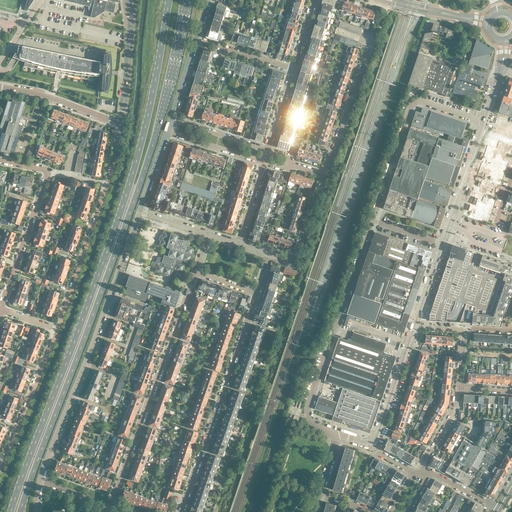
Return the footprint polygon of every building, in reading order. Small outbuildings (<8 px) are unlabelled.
[(26,0),(24,10),(26,11),(33,0),(26,0)] [(60,0),(89,7),(91,10),(92,10),(90,17),(94,18),(104,12),(104,11),(113,13),(115,4),(114,4),(114,2),(115,2),(115,0),(60,0)] [(295,1),(294,7),(302,10),(303,9),(304,7),(303,7),(304,4),(295,1)] [(347,3),(344,2),(342,10),(345,11),(350,13),(353,5),(347,3)] [(321,8),(321,9),(333,12),(334,7),(328,6),(323,4),(322,6),(321,8)] [(353,5),(350,13),(356,15),(359,7),(353,5)] [(293,9),(292,13),(301,15),(302,13),(302,12),(302,10),(294,7),(291,6),(291,8),(293,9)] [(359,7),(356,15),(362,16),(364,8),(359,7)] [(216,13),(215,14),(224,16),(226,11),(217,8),(216,11),(215,11),(215,12),(216,13)] [(364,8),(362,16),(368,18),(370,10),(364,8)] [(320,14),(319,14),(331,18),(333,12),(321,9),(320,12),(319,14),(320,14)] [(370,10),(368,18),(372,20),(372,19),(374,19),(376,12),(370,10)] [(292,13),(290,18),(299,21),(300,21),(300,19),(300,18),(301,15),(292,13)] [(214,17),(213,20),(222,22),(224,16),(215,14),(214,15),(214,16),(214,17)] [(318,20),(329,23),(331,18),(319,14),(319,17),(318,17),(317,19),(318,20)] [(288,18),(286,23),(297,27),(297,26),(298,26),(298,25),(298,24),(299,21),(290,18),(288,18)] [(222,22),(213,20),(212,22),(213,23),(212,25),(225,30),(226,30),(226,27),(221,26),(222,22)] [(316,26),(327,29),(329,23),(318,20),(317,23),(316,23),(316,25),(316,26)] [(234,32),(233,38),(232,41),(234,42),(234,43),(236,43),(237,43),(238,43),(240,34),(237,33),(237,31),(239,23),(237,22),(237,24),(235,30),(234,32)] [(286,23),(284,29),(286,30),(295,32),(296,30),(297,30),(297,28),(297,27),(286,23)] [(425,34),(422,41),(432,39),(431,37),(433,32),(438,33),(439,31),(447,33),(445,38),(452,40),(453,36),(454,36),(456,31),(455,31),(455,30),(453,29),(454,29),(450,28),(449,28),(449,29),(434,23),(430,33),(425,34)] [(210,30),(210,31),(219,34),(221,34),(222,31),(225,31),(225,30),(212,25),(211,28),(210,28),(210,30)] [(314,31),(314,32),(325,35),(327,29),(316,26),(315,29),(314,29),(314,31)] [(240,34),(238,43),(238,44),(240,44),(241,44),(243,45),(247,31),(248,30),(245,29),(244,35),(240,34)] [(286,30),(285,35),(294,38),(294,36),(295,35),(295,34),(295,33),(295,32),(286,30)] [(209,34),(208,37),(217,40),(222,41),(222,39),(218,38),(219,34),(210,31),(209,31),(209,33),(209,34)] [(247,31),(243,45),(246,46),(248,47),(248,46),(249,47),(252,38),(248,36),(249,32),(247,31)] [(313,35),(312,37),(324,41),(325,35),(314,32),(313,33),(313,34),(313,35)] [(252,38),(249,47),(250,47),(250,48),(251,48),(252,48),(255,48),(259,35),(256,34),(255,37),(256,37),(256,39),(252,38)] [(259,34),(259,35),(255,48),(257,49),(258,50),(259,51),(260,50),(263,41),(260,40),(261,35),(259,34)] [(285,35),(283,41),(292,44),(293,41),(294,40),(293,39),(294,38),(285,35)] [(263,41),(260,50),(261,50),(261,51),(263,52),(264,51),(266,52),(268,45),(269,43),(271,37),(269,37),(267,42),(263,41)] [(311,41),(311,43),(319,46),(322,46),(324,41),(312,37),(312,38),(311,41)] [(453,93),(466,97),(468,98),(476,101),(479,94),(479,91),(475,90),(476,85),(481,87),(483,88),(484,87),(481,86),(484,79),(471,75),(471,74),(469,74),(472,66),(473,66),(474,65),(487,69),(491,57),(494,50),(479,41),(480,38),(472,37),(469,47),(466,55),(465,55),(464,57),(465,57),(464,61),(465,62),(462,72),(460,71),(455,85),(453,93)] [(277,46),(281,47),(290,50),(291,47),(292,45),(291,45),(292,44),(283,41),(282,45),(277,44),(277,46)] [(309,46),(309,49),(320,52),(322,46),(319,46),(311,43),(310,44),(309,44),(309,46)] [(14,51),(15,54),(12,58),(24,62),(23,66),(56,73),(55,75),(61,76),(62,74),(94,81),(94,77),(98,77),(98,75),(98,74),(102,75),(103,64),(99,63),(99,62),(65,55),(63,54),(63,55),(60,54),(47,52),(44,51),(37,50),(28,48),(27,48),(27,47),(24,46),(24,47),(18,46),(17,51),(14,51)] [(290,50),(281,47),(279,53),(288,55),(289,53),(290,53),(290,51),(290,50)] [(351,48),(349,53),(357,56),(359,50),(351,47),(351,48)] [(203,54),(212,57),(213,54),(215,54),(216,54),(217,52),(205,48),(204,51),(203,51),(203,53),(203,54)] [(308,52),(307,54),(318,58),(320,52),(309,49),(308,50),(307,52),(308,52)] [(110,52),(104,53),(103,64),(102,75),(101,92),(107,93),(106,94),(107,94),(108,90),(110,83),(111,75),(111,71),(111,62),(110,56),(110,51),(109,52),(110,52)] [(272,55),(272,57),(277,58),(286,61),(287,59),(288,58),(288,57),(288,56),(288,55),(279,53),(278,56),(276,55),(272,55)] [(349,53),(347,58),(355,61),(357,56),(349,53)] [(419,53),(409,84),(422,89),(423,87),(442,94),(441,95),(446,97),(456,66),(452,64),(451,66),(432,59),(433,58),(419,53)] [(202,57),(201,60),(210,63),(212,57),(203,54),(203,55),(202,55),(201,57),(202,57)] [(306,58),(305,60),(316,64),(318,58),(307,54),(307,55),(306,55),(305,58),(306,58)] [(342,63),(345,64),(353,67),(355,61),(347,58),(344,57),(342,63)] [(226,58),(223,67),(229,69),(232,60),(231,59),(230,59),(229,59),(226,58)] [(200,65),(199,66),(208,68),(210,63),(201,60),(200,62),(199,63),(199,64),(200,65)] [(232,60),(229,69),(235,71),(238,62),(235,61),(235,60),(233,60),(232,60)] [(304,63),(303,66),(315,69),(316,64),(305,60),(305,61),(304,61),(304,63)] [(238,62),(235,71),(241,73),(243,64),(243,63),(241,62),(240,63),(238,62)] [(243,64),(241,73),(239,77),(241,78),(242,73),(246,74),(249,66),(248,65),(247,64),(246,65),(243,64)] [(345,64),(343,70),(351,73),(353,67),(345,64)] [(249,66),(246,74),(252,76),(254,70),(255,68),(252,67),(252,66),(250,65),(250,66),(249,66)] [(255,71),(260,72),(265,74),(267,68),(264,67),(262,67),(257,65),(255,71)] [(198,69),(198,72),(206,74),(212,76),(213,73),(207,72),(208,68),(199,66),(198,67),(198,68),(198,69)] [(303,69),(302,71),(313,75),(315,69),(303,66),(303,67),(302,67),(302,68),(303,69)] [(271,71),(270,75),(281,79),(281,78),(282,78),(282,76),(282,75),(283,73),(272,69),(271,71)] [(339,72),(338,75),(349,78),(351,73),(343,70),(342,73),(339,72)] [(300,77),(311,81),(313,75),(302,71),(301,74),(300,74),(299,76),(300,77)] [(197,75),(196,77),(210,82),(211,79),(205,77),(206,74),(198,72),(197,72),(196,72),(196,74),(197,75)] [(270,75),(268,81),(279,84),(280,81),(281,79),(270,75)] [(338,75),(336,80),(347,84),(349,78),(338,75)] [(194,82),(194,83),(203,86),(204,82),(209,84),(210,82),(196,77),(195,80),(194,80),(194,82)] [(298,83),(309,86),(311,81),(300,77),(299,80),(298,80),(298,82),(298,83)] [(268,81),(266,87),(277,90),(278,89),(279,88),(278,87),(279,84),(268,81)] [(334,86),(345,90),(347,84),(339,81),(338,84),(335,83),(334,86)] [(193,86),(191,92),(200,94),(201,94),(202,94),(204,86),(203,86),(194,83),(194,84),(193,84),(193,86)] [(296,88),(296,89),(307,92),(309,86),(298,83),(297,85),(296,88)] [(334,86),(332,91),(343,95),(345,90),(334,86)] [(266,87),(264,92),(275,96),(275,95),(276,95),(277,93),(276,93),(277,90),(266,87)] [(295,94),(294,94),(306,98),(307,92),(296,89),(295,91),(295,92),(294,93),(295,94)] [(190,97),(190,98),(199,100),(201,94),(200,94),(191,92),(191,91),(189,97),(190,97)] [(332,91),(331,94),(330,97),(333,98),(341,101),(343,95),(332,91)] [(264,92),(263,98),(273,102),(274,101),(275,99),(274,98),(275,96),(264,92)] [(293,100),(304,104),(306,98),(294,94),(294,97),(293,97),(292,99),(293,100)] [(229,95),(228,98),(227,100),(244,104),(244,102),(245,99),(235,96),(235,97),(229,95)] [(511,98),(504,96),(502,103),(508,105),(510,106),(511,106),(511,105),(511,98)] [(188,103),(197,106),(199,100),(190,98),(189,100),(188,100),(187,102),(188,103)] [(263,98),(261,104),(272,107),(273,107),(273,105),(273,104),(273,102),(263,98)] [(328,103),(327,106),(335,108),(336,106),(339,107),(341,101),(333,98),(331,104),(328,103)] [(14,153),(20,134),(21,130),(22,131),(23,127),(25,127),(27,120),(20,117),(25,102),(18,100),(17,101),(12,99),(11,102),(8,101),(1,124),(0,123),(0,136),(1,136),(0,139),(0,152),(4,153),(3,155),(8,156),(9,154),(10,151),(14,153)] [(291,106),(302,109),(304,104),(293,100),(292,103),(291,103),(291,105),(291,106)] [(186,108),(186,109),(195,112),(196,112),(197,106),(188,103),(187,105),(186,105),(186,108)] [(502,103),(499,113),(500,113),(507,115),(511,117),(511,105),(511,106),(510,106),(508,105),(502,103)] [(261,104),(259,110),(270,113),(271,111),(272,110),(272,109),(272,108),(272,107),(261,104)] [(289,111),(300,115),(302,109),(291,106),(290,109),(289,109),(289,111)] [(335,108),(327,106),(326,108),(329,110),(327,115),(335,118),(337,112),(334,111),(335,108)] [(416,111),(411,125),(424,130),(439,135),(440,132),(450,135),(447,141),(453,143),(462,146),(464,140),(464,138),(462,137),(461,137),(466,123),(432,112),(431,111),(423,108),(421,113),(416,111)] [(195,112),(186,109),(184,115),(189,116),(189,117),(192,118),(193,116),(195,112)] [(50,119),(51,118),(57,120),(60,112),(54,110),(52,113),(50,112),(47,118),(50,119)] [(202,119),(213,123),(216,114),(213,113),(213,112),(208,110),(208,111),(205,110),(202,119)] [(259,110),(257,115),(268,119),(269,116),(269,117),(270,114),(270,113),(259,110)] [(287,117),(298,121),(300,121),(300,119),(299,119),(300,115),(289,111),(289,112),(288,113),(287,114),(288,115),(287,117)] [(60,112),(57,120),(62,123),(66,114),(60,112)] [(461,223),(456,239),(464,241),(462,248),(465,250),(468,243),(480,247),(485,231),(487,226),(487,225),(488,224),(511,152),(511,117),(507,115),(500,113),(499,113),(489,141),(490,141),(469,201),(461,223)] [(66,114),(62,123),(68,125),(71,116),(66,114)] [(216,114),(213,123),(224,126),(227,117),(224,116),(224,115),(219,114),(219,115),(216,114)] [(227,117),(224,126),(235,130),(238,119),(239,117),(231,114),(230,118),(227,117)] [(257,115),(255,121),(266,125),(267,122),(268,122),(269,120),(268,120),(268,119),(257,115)] [(327,115),(325,121),(333,123),(335,118),(327,115)] [(71,116),(68,125),(74,127),(77,119),(71,116)] [(286,121),(285,123),(297,127),(298,121),(287,117),(287,118),(286,119),(286,120),(286,121)] [(77,119),(74,127),(80,129),(83,121),(77,119)] [(238,119),(235,130),(241,132),(242,130),(243,127),(244,127),(245,124),(246,122),(238,119)] [(83,121),(80,129),(86,131),(89,123),(83,121)] [(255,121),(254,127),(265,130),(265,128),(266,128),(267,126),(266,125),(255,121)] [(325,121),(323,127),(331,129),(333,123),(325,121)] [(284,126),(284,129),(295,132),(297,127),(285,123),(285,124),(284,124),(284,126)] [(254,127),(252,132),(263,136),(264,134),(265,131),(264,131),(265,130),(254,127)] [(323,127),(322,132),(329,135),(331,129),(323,127)] [(410,128),(407,138),(435,147),(438,137),(414,129),(410,128)] [(283,132),(282,134),(293,138),(295,132),(284,129),(283,130),(282,132),(283,132)] [(251,137),(250,138),(261,142),(262,140),(263,139),(263,138),(263,137),(263,136),(252,132),(250,137),(251,137)] [(322,132),(320,138),(327,141),(329,135),(322,132)] [(281,138),(280,140),(291,144),(293,138),(282,134),(282,135),(281,135),(281,138)] [(327,141),(320,138),(318,144),(320,144),(325,146),(327,141)] [(404,147),(401,157),(426,165),(428,166),(435,147),(407,138),(404,147)] [(429,166),(425,177),(448,185),(449,185),(454,187),(460,167),(466,147),(467,148),(470,140),(464,138),(464,140),(462,146),(453,143),(447,141),(444,139),(439,138),(432,158),(429,166)] [(279,144),(278,147),(289,151),(291,144),(280,140),(280,141),(279,141),(279,143),(279,144)] [(173,148),(172,149),(182,153),(184,148),(183,147),(183,148),(182,148),(183,146),(180,145),(181,144),(178,143),(177,144),(175,143),(174,146),(173,146),(173,148)] [(30,146),(26,157),(30,159),(34,147),(30,146)] [(40,146),(37,155),(43,157),(46,148),(40,146)] [(46,148),(43,157),(48,160),(52,151),(46,148)] [(299,148),(297,156),(303,158),(305,150),(299,148)] [(306,148),(305,150),(303,158),(309,160),(311,152),(308,151),(309,149),(306,148)] [(171,154),(170,155),(180,158),(182,153),(172,149),(172,151),(171,151),(170,154),(171,154)] [(192,149),(190,157),(195,159),(195,160),(201,162),(202,161),(207,163),(210,155),(206,153),(205,154),(204,154),(204,152),(199,151),(192,149)] [(311,152),(309,160),(314,162),(317,151),(315,150),(314,153),(311,152)] [(52,151),(48,160),(54,162),(57,153),(52,151)] [(317,151),(314,162),(320,164),(322,156),(319,155),(320,152),(317,151)] [(57,153),(54,162),(60,164),(61,162),(64,163),(66,156),(60,154),(57,152),(57,153)] [(169,160),(168,161),(178,164),(180,158),(170,155),(170,157),(169,157),(168,160),(169,160)] [(210,155),(207,163),(212,164),(212,165),(219,167),(219,166),(224,168),(227,160),(223,159),(221,159),(222,158),(215,156),(215,157),(213,156),(210,155)] [(399,162),(397,167),(405,170),(404,173),(404,174),(424,180),(425,180),(425,177),(429,166),(428,166),(426,165),(401,157),(399,162)] [(167,166),(166,167),(176,170),(177,170),(178,170),(180,164),(178,164),(168,161),(168,163),(167,163),(166,165),(167,166)] [(239,164),(238,166),(243,168),(252,171),(253,168),(254,168),(254,166),(254,165),(245,162),(244,164),(244,165),(239,164)] [(238,166),(234,165),(233,167),(240,169),(239,173),(250,176),(251,176),(252,173),(251,173),(252,171),(243,168),(238,166)] [(165,171),(165,172),(174,175),(175,172),(177,172),(177,170),(176,170),(166,167),(166,169),(165,168),(164,171),(165,171)] [(397,167),(394,176),(423,185),(424,180),(404,174),(404,173),(405,170),(397,167)] [(270,170),(269,175),(279,178),(280,176),(278,175),(279,173),(270,170)] [(163,177),(163,178),(172,181),(174,182),(176,176),(174,175),(165,172),(164,174),(163,174),(162,177),(163,177)] [(250,176),(239,173),(238,177),(240,178),(239,180),(248,182),(249,180),(250,180),(250,177),(250,176)] [(291,173),(289,181),(288,185),(294,187),(294,184),(295,184),(297,175),(291,173)] [(11,182),(12,183),(12,184),(16,184),(16,187),(17,188),(18,188),(19,185),(21,176),(14,175),(14,177),(12,177),(11,182)] [(269,175),(267,180),(277,183),(279,178),(269,175)] [(297,175),(295,184),(297,185),(297,184),(300,185),(303,177),(297,175)] [(394,176),(390,190),(399,193),(418,200),(419,197),(423,185),(394,176)] [(26,177),(25,186),(30,187),(30,186),(31,186),(32,181),(33,182),(33,179),(33,178),(26,177)] [(303,177),(300,185),(300,187),(305,189),(306,187),(308,179),(303,177)] [(163,178),(161,184),(170,187),(170,186),(172,181),(163,178)] [(308,179),(306,187),(307,188),(307,187),(308,188),(308,187),(311,188),(314,180),(308,179)] [(239,180),(238,185),(246,188),(246,187),(247,187),(248,185),(247,185),(248,182),(239,180)] [(268,181),(266,185),(276,188),(277,183),(267,180),(268,181)] [(419,197),(418,200),(422,201),(440,207),(445,209),(446,206),(447,206),(453,190),(447,188),(445,187),(440,185),(425,180),(424,180),(423,185),(419,197)] [(54,185),(53,188),(62,192),(63,188),(64,189),(65,187),(65,186),(60,184),(61,183),(56,181),(56,183),(55,183),(54,185)] [(85,188),(84,191),(83,193),(92,196),(94,190),(94,189),(91,188),(90,189),(91,184),(82,183),(81,187),(85,188)] [(210,191),(216,193),(217,191),(218,187),(218,186),(212,184),(210,191)] [(238,185),(236,191),(244,194),(245,191),(246,191),(247,189),(246,188),(238,185)] [(52,192),(51,194),(60,197),(62,192),(53,188),(51,191),(52,192)] [(230,195),(234,196),(243,199),(244,199),(244,197),(244,196),(244,194),(236,191),(232,190),(230,195)] [(388,193),(383,209),(393,212),(411,218),(412,218),(414,211),(418,200),(399,193),(390,190),(389,190),(390,190),(389,194),(388,193)] [(80,194),(83,195),(82,199),(91,202),(92,201),(93,200),(92,199),(93,196),(92,196),(83,193),(80,192),(81,192),(80,194)] [(50,196),(48,200),(58,203),(60,197),(51,194),(51,196),(50,196)] [(296,201),(297,201),(305,204),(307,198),(306,197),(302,196),(300,196),(299,195),(298,198),(297,198),(296,201)] [(234,196),(232,202),(241,205),(242,203),(242,202),(243,201),(242,200),(243,199),(234,196)] [(168,197),(167,199),(164,210),(169,211),(172,202),(174,198),(168,197)] [(18,200),(16,205),(25,208),(27,202),(19,199),(18,200)] [(82,199),(80,204),(89,208),(90,205),(91,205),(91,203),(91,202),(82,199)] [(47,205),(56,208),(58,203),(48,200),(47,203),(48,203),(47,205)] [(183,205),(180,214),(185,216),(188,207),(190,200),(188,200),(186,206),(183,205)] [(262,200),(260,205),(270,208),(271,203),(262,200)] [(414,211),(412,218),(434,226),(440,228),(446,209),(445,209),(440,207),(422,201),(418,200),(414,211)] [(294,206),(296,207),(303,209),(305,204),(297,201),(296,204),(295,203),(294,206)] [(172,202),(169,211),(172,212),(175,213),(178,203),(172,202)] [(230,208),(239,211),(239,210),(240,210),(241,208),(240,208),(241,205),(232,202),(230,208)] [(178,203),(175,213),(180,214),(183,205),(178,203)] [(78,210),(77,210),(87,213),(87,214),(88,211),(89,211),(89,209),(89,208),(80,204),(78,210)] [(16,205),(14,210),(23,213),(25,208),(16,205)] [(56,208),(47,205),(46,205),(45,209),(46,209),(45,213),(49,214),(49,213),(57,215),(58,211),(55,210),(56,208)] [(188,207),(185,216),(191,218),(194,209),(188,207)] [(226,213),(229,214),(237,216),(238,214),(239,214),(239,212),(239,211),(230,208),(228,207),(227,211),(226,213)] [(293,212),(294,212),(301,215),(303,209),(296,207),(294,210),(292,210),(292,212),(293,212)] [(194,209),(191,218),(196,220),(199,210),(194,209)] [(14,210),(12,216),(21,219),(23,213),(14,210)] [(77,210),(76,214),(76,216),(80,218),(80,219),(83,220),(84,219),(85,217),(86,217),(87,213),(77,210)] [(199,210),(196,220),(202,221),(205,212),(199,210)] [(291,218),(292,218),(300,220),(301,215),(294,212),(293,212),(291,211),(290,217),(291,218)] [(205,212),(202,221),(204,222),(204,223),(207,224),(210,214),(205,212)] [(210,214),(207,224),(212,225),(216,216),(210,214)] [(229,214),(227,219),(235,222),(236,222),(237,220),(236,219),(237,216),(229,214)] [(19,225),(21,219),(12,216),(9,215),(7,221),(1,219),(0,222),(8,226),(9,222),(10,222),(11,222),(11,223),(14,224),(19,225)] [(289,223),(290,224),(298,226),(300,220),(292,218),(291,222),(290,222),(289,223)] [(39,226),(40,226),(49,230),(50,226),(51,227),(53,227),(54,225),(52,224),(46,222),(47,221),(42,219),(41,222),(40,222),(39,226)] [(221,221),(220,223),(221,224),(225,225),(234,228),(234,226),(235,225),(236,224),(235,223),(235,222),(227,219),(226,222),(221,221)] [(220,223),(219,223),(218,223),(218,225),(224,227),(223,231),(232,234),(232,233),(233,233),(233,231),(233,230),(234,228),(225,225),(221,224),(220,223)] [(290,224),(289,229),(289,230),(296,232),(298,226),(290,224)] [(487,225),(485,231),(501,236),(503,229),(488,224),(487,225)] [(70,227),(71,228),(70,231),(80,234),(81,230),(80,230),(81,228),(79,228),(80,227),(77,226),(77,227),(71,225),(70,226),(70,227)] [(39,228),(37,232),(47,235),(49,230),(40,226),(39,229),(39,228)] [(252,229),(250,234),(263,238),(263,237),(261,236),(262,232),(252,229)] [(6,233),(5,236),(13,239),(14,239),(15,236),(14,236),(15,233),(5,230),(4,232),(6,233)] [(70,232),(68,237),(78,240),(79,239),(80,238),(79,237),(80,234),(70,231),(70,232)] [(151,265),(151,266),(151,267),(152,267),(156,268),(154,272),(158,273),(158,274),(158,275),(159,275),(163,276),(163,277),(164,277),(165,276),(166,276),(166,275),(170,277),(172,277),(180,280),(181,276),(182,276),(183,276),(183,275),(185,271),(185,270),(184,269),(183,269),(185,265),(181,264),(182,261),(189,263),(190,259),(191,259),(192,259),(192,258),(193,258),(194,254),(194,253),(193,252),(194,248),(188,246),(189,243),(189,242),(189,241),(188,241),(188,240),(184,239),(183,239),(182,240),(182,241),(177,239),(178,235),(177,235),(163,231),(162,234),(161,234),(161,235),(160,235),(160,236),(159,239),(158,240),(158,241),(159,241),(159,242),(160,242),(159,246),(169,249),(167,256),(164,255),(163,258),(159,257),(158,257),(157,257),(157,258),(156,260),(159,261),(159,263),(156,262),(154,262),(154,261),(153,261),(153,262),(152,262),(151,263),(151,264),(151,265)] [(37,235),(36,238),(45,241),(47,235),(37,232),(36,235),(37,235)] [(375,233),(369,251),(376,254),(383,256),(396,261),(398,261),(419,269),(420,269),(425,271),(432,252),(375,233)] [(270,234),(268,242),(274,244),(276,236),(276,235),(274,234),(274,235),(270,234)] [(5,239),(4,242),(11,245),(12,245),(13,242),(12,242),(13,239),(5,236),(4,239),(5,239)] [(276,236),(274,244),(279,246),(282,238),(282,237),(280,236),(279,237),(276,236)] [(45,241),(36,238),(35,237),(34,241),(35,242),(33,245),(38,247),(38,245),(44,247),(44,246),(45,244),(44,244),(45,241)] [(66,242),(76,246),(77,244),(78,243),(78,241),(78,240),(68,237),(66,242)] [(288,239),(287,240),(285,247),(291,249),(293,242),(289,240),(290,239),(288,239)] [(2,248),(9,250),(10,251),(11,248),(10,247),(11,245),(4,242),(3,242),(2,244),(3,245),(2,248)] [(65,242),(64,246),(63,248),(69,250),(69,251),(71,252),(71,251),(73,251),(74,250),(76,246),(66,242),(66,243),(65,242)] [(459,247),(453,245),(452,249),(431,311),(431,315),(430,321),(501,328),(511,292),(511,265),(506,263),(459,247)] [(0,253),(2,255),(2,256),(7,258),(7,256),(8,256),(9,253),(8,253),(9,250),(2,248),(1,247),(1,248),(0,247),(0,253)] [(29,256),(28,259),(29,259),(37,262),(38,259),(41,260),(42,256),(47,258),(48,255),(37,251),(35,255),(31,253),(30,256),(29,256)] [(357,288),(356,287),(347,314),(375,323),(382,303),(379,302),(394,260),(369,251),(364,264),(365,264),(360,279),(360,278),(359,280),(360,280),(357,288)] [(56,262),(59,263),(68,267),(70,263),(69,263),(70,261),(68,260),(68,259),(66,258),(66,259),(58,257),(56,262)] [(26,264),(27,265),(35,267),(36,264),(36,265),(37,262),(29,259),(28,262),(27,262),(26,264)] [(398,261),(395,270),(416,278),(422,280),(425,271),(420,269),(419,269),(398,261)] [(57,269),(67,273),(67,272),(68,272),(68,270),(68,269),(69,267),(68,267),(59,263),(58,264),(57,269)] [(35,267),(27,265),(26,267),(25,267),(24,270),(25,270),(24,271),(32,273),(32,272),(33,272),(34,270),(35,268),(35,267)] [(269,271),(271,272),(280,274),(282,275),(283,273),(279,272),(280,268),(271,265),(269,271)] [(55,275),(64,278),(65,278),(65,276),(66,276),(67,274),(66,273),(67,273),(57,269),(55,275)] [(395,270),(391,280),(419,289),(422,280),(416,278),(395,270)] [(271,272),(269,277),(281,281),(282,281),(284,276),(280,274),(271,272)] [(54,275),(52,279),(52,280),(58,282),(57,283),(59,284),(60,283),(62,284),(62,282),(63,282),(64,278),(55,275),(54,275)] [(149,282),(129,275),(125,287),(127,287),(125,295),(146,302),(148,294),(162,299),(160,303),(174,308),(179,293),(169,289),(172,277),(170,277),(166,288),(149,282)] [(281,281),(269,277),(267,282),(277,286),(279,286),(280,284),(281,281)] [(21,279),(20,285),(28,288),(29,289),(33,290),(34,287),(31,286),(28,286),(29,283),(29,282),(21,279)] [(194,293),(196,293),(195,296),(196,297),(200,298),(201,296),(201,295),(202,294),(202,292),(206,282),(201,280),(197,290),(196,289),(194,293)] [(391,280),(388,288),(416,298),(419,289),(391,280)] [(206,282),(202,292),(208,294),(211,285),(210,284),(206,283),(207,282),(206,282)] [(267,282),(266,288),(275,291),(277,286),(267,282)] [(20,285),(18,291),(26,294),(28,288),(20,285)] [(211,285),(208,294),(207,296),(213,298),(214,295),(217,286),(213,285),(211,285)] [(214,298),(217,299),(218,297),(221,298),(225,288),(218,286),(215,295),(214,298)] [(225,288),(221,298),(226,300),(227,299),(228,299),(231,290),(225,288)] [(266,288),(264,293),(273,297),(275,291),(266,288)] [(388,288),(382,306),(410,315),(416,298),(388,288)] [(45,295),(47,296),(57,299),(57,297),(58,296),(59,294),(58,294),(59,293),(58,293),(59,292),(55,291),(55,292),(50,290),(47,289),(45,295)] [(17,291),(15,296),(26,300),(28,294),(26,294),(18,291),(17,291)] [(233,305),(234,303),(237,294),(235,293),(236,293),(232,292),(228,301),(228,303),(233,305)] [(264,293),(262,299),(271,302),(273,297),(264,293)] [(234,303),(239,305),(243,294),(242,295),(239,294),(237,294),(234,303)] [(237,311),(242,313),(244,308),(246,308),(247,307),(245,306),(249,296),(243,294),(239,305),(238,308),(237,311)] [(24,299),(15,296),(13,304),(17,305),(17,304),(21,305),(22,304),(24,299)] [(57,299),(47,296),(45,301),(55,305),(56,303),(57,302),(58,300),(57,299)] [(194,302),(203,305),(205,300),(200,298),(196,297),(195,299),(194,299),(194,301),(194,302)] [(121,298),(119,304),(128,307),(131,308),(133,309),(140,312),(142,312),(145,313),(149,314),(151,308),(152,306),(149,305),(148,307),(145,307),(143,310),(141,309),(142,306),(142,305),(136,303),(130,301),(123,299),(121,298)] [(262,299),(260,304),(269,308),(271,302),(262,299)] [(45,301),(43,307),(53,310),(53,311),(53,310),(54,310),(55,308),(54,307),(55,305),(45,301)] [(201,310),(203,305),(194,302),(193,305),(192,305),(192,306),(192,307),(201,310)] [(119,304),(117,310),(126,313),(131,315),(138,317),(140,313),(140,312),(133,309),(131,308),(128,307),(119,304)] [(260,304),(258,309),(267,313),(271,314),(272,309),(269,308),(260,304)] [(160,308),(159,311),(162,312),(172,315),(173,313),(174,311),(174,310),(165,307),(165,306),(165,307),(164,307),(163,310),(160,308)] [(382,306),(376,324),(404,333),(410,315),(382,306)] [(42,311),(42,313),(47,315),(47,316),(50,317),(50,316),(51,316),(52,313),(53,310),(43,307),(42,311)] [(190,312),(199,316),(201,310),(192,307),(191,310),(190,310),(190,311),(190,312)] [(258,309),(256,315),(264,318),(265,319),(267,315),(270,316),(271,314),(267,313),(258,309)] [(117,310),(115,316),(124,319),(133,323),(132,326),(138,328),(143,330),(145,325),(137,322),(138,317),(131,315),(117,310)] [(229,312),(227,316),(237,320),(239,314),(232,312),(229,311),(229,312)] [(172,315),(162,312),(162,314),(161,317),(170,320),(171,320),(172,317),(171,317),(172,315)] [(188,317),(188,318),(197,321),(199,316),(190,312),(189,315),(188,316),(188,317)] [(264,318),(255,314),(253,320),(259,322),(258,324),(264,326),(266,321),(267,319),(265,319),(264,318)] [(227,316),(225,321),(234,325),(234,324),(235,325),(237,320),(227,316)] [(161,317),(159,322),(168,325),(169,323),(170,321),(170,320),(161,317)] [(187,320),(186,323),(195,326),(197,321),(188,318),(187,318),(187,320)] [(113,320),(111,325),(120,328),(121,324),(122,322),(113,320)] [(6,322),(4,328),(13,331),(15,325),(10,323),(11,322),(7,321),(7,322),(6,322)] [(225,321),(223,327),(232,330),(233,329),(233,330),(234,327),(234,326),(234,325),(225,321)] [(159,322),(157,327),(166,331),(166,330),(167,330),(168,328),(167,328),(168,325),(159,322)] [(185,325),(184,328),(193,331),(195,326),(186,323),(185,323),(185,325)] [(111,325),(109,331),(117,334),(119,335),(121,329),(119,329),(120,328),(111,325)] [(254,328),(253,330),(263,334),(264,330),(264,328),(255,325),(255,326),(254,325),(253,328),(254,328)] [(35,332),(33,336),(42,340),(44,334),(38,332),(39,329),(33,326),(32,329),(35,331),(35,332)] [(157,327),(155,332),(164,336),(165,333),(166,333),(167,331),(166,331),(157,327)] [(223,327),(222,332),(231,335),(233,332),(232,331),(232,330),(223,327)] [(13,331),(4,328),(2,334),(11,337),(13,331)] [(183,331),(182,333),(191,336),(193,331),(184,328),(183,329),(183,330),(183,331)] [(251,335),(261,339),(263,334),(253,330),(252,330),(252,332),(251,332),(250,334),(251,335)] [(109,331),(107,337),(118,341),(120,335),(119,335),(117,334),(109,331)] [(154,334),(153,338),(162,341),(163,340),(164,338),(163,338),(164,336),(155,332),(151,331),(150,333),(154,334)] [(222,332),(220,337),(229,340),(230,338),(231,335),(222,332)] [(339,338),(332,358),(378,374),(378,373),(380,374),(389,377),(396,357),(383,353),(387,343),(354,332),(351,342),(339,338)] [(181,336),(181,338),(189,341),(189,340),(190,340),(191,336),(182,333),(182,334),(181,335),(181,336)] [(11,337),(2,334),(0,339),(9,342),(11,337)] [(250,340),(250,341),(259,344),(261,339),(251,335),(251,336),(251,338),(250,338),(249,340),(250,340)] [(26,340),(31,342),(40,346),(42,340),(33,336),(32,339),(30,339),(30,340),(27,338),(26,340)] [(220,337),(218,342),(227,345),(228,345),(229,342),(228,342),(229,340),(220,337)] [(148,341),(151,343),(160,346),(161,344),(162,344),(163,342),(162,341),(153,338),(152,340),(149,339),(148,341)] [(9,342),(0,339),(0,340),(0,347),(2,348),(2,347),(7,349),(8,346),(10,346),(11,343),(9,342)] [(178,345),(187,349),(188,345),(193,347),(194,345),(180,340),(179,343),(178,342),(177,345),(178,345)] [(107,341),(104,347),(113,350),(115,344),(107,341)] [(248,346),(257,349),(259,344),(250,341),(249,343),(248,343),(247,345),(248,346)] [(31,342),(28,347),(37,351),(40,346),(31,342)] [(218,342),(216,347),(226,351),(227,347),(226,347),(227,345),(218,342)] [(151,343),(149,348),(150,348),(159,351),(160,349),(160,348),(160,346),(151,343)] [(176,350),(185,354),(187,349),(178,345),(177,348),(176,348),(176,350)] [(246,351),(256,354),(257,349),(248,346),(247,348),(246,348),(246,350),(246,351)] [(28,347),(26,353),(35,357),(37,351),(28,347)] [(102,352),(110,355),(115,357),(116,355),(111,353),(113,350),(104,347),(102,352)] [(216,347),(215,352),(224,356),(224,354),(225,354),(226,351),(216,347)] [(148,350),(146,355),(156,359),(156,358),(157,358),(157,356),(158,353),(149,350),(148,350)] [(174,355),(174,356),(183,359),(185,354),(176,350),(175,353),(174,353),(174,355)] [(244,356),(254,360),(256,354),(246,351),(245,353),(244,353),(244,355),(244,356)] [(102,352),(100,358),(108,361),(113,363),(114,361),(109,359),(110,355),(102,352)] [(420,352),(419,357),(427,360),(428,356),(428,354),(420,352)] [(24,359),(33,362),(35,357),(26,353),(24,357),(24,359)] [(146,355),(145,360),(154,364),(154,363),(155,363),(155,362),(155,361),(156,359),(146,355)] [(172,360),(172,361),(181,364),(183,359),(174,356),(173,358),(172,360)] [(243,359),(242,362),(252,365),(254,360),(244,356),(244,357),(243,357),(243,359)] [(213,357),(211,363),(221,366),(223,361),(222,360),(213,357)] [(20,369),(19,371),(28,375),(30,369),(21,366),(23,362),(13,358),(12,362),(17,364),(16,367),(20,369)] [(108,361),(100,358),(98,363),(100,364),(99,366),(105,368),(106,367),(108,361)] [(325,381),(323,385),(331,387),(342,390),(343,387),(359,392),(379,399),(381,400),(384,392),(389,377),(380,374),(378,373),(378,374),(332,358),(324,381),(325,381)] [(143,363),(143,365),(152,369),(152,368),(153,368),(153,367),(153,366),(154,364),(145,360),(142,359),(141,361),(143,361),(142,363),(143,363)] [(171,364),(170,366),(179,369),(181,364),(172,361),(172,362),(171,362),(170,364),(171,364)] [(242,365),(241,367),(250,370),(252,365),(242,362),(241,362),(241,364),(242,365)] [(417,362),(415,368),(423,370),(428,372),(429,370),(424,369),(425,365),(417,362)] [(211,363),(209,367),(210,367),(210,368),(219,371),(221,366),(211,363)] [(142,368),(141,371),(150,374),(151,373),(152,372),(151,371),(152,369),(143,365),(140,364),(139,366),(142,368)] [(169,369),(168,371),(177,374),(179,369),(170,366),(170,367),(169,367),(169,369)] [(240,370),(239,372),(248,375),(250,370),(241,367),(240,367),(239,369),(240,370)] [(95,370),(93,376),(100,378),(102,380),(105,374),(102,373),(95,370)] [(203,374),(206,375),(215,378),(216,376),(216,375),(216,373),(208,370),(207,371),(206,373),(203,372),(203,374)] [(19,371),(17,377),(26,381),(28,375),(19,371)] [(136,375),(139,376),(148,379),(149,377),(150,377),(150,375),(150,374),(141,371),(139,374),(136,373),(136,375)] [(167,374),(166,376),(175,380),(177,374),(168,371),(168,372),(167,374)] [(236,377),(247,380),(248,375),(239,372),(238,373),(237,374),(238,375),(237,377),(236,377)] [(413,373),(411,378),(421,381),(423,376),(421,376),(413,373)] [(204,380),(213,383),(213,384),(214,381),(214,380),(215,378),(206,375),(204,380)] [(93,376),(90,381),(98,384),(100,378),(93,376)] [(133,377),(132,379),(137,381),(146,384),(147,382),(148,382),(148,380),(148,379),(139,376),(138,379),(133,377)] [(165,379),(164,382),(173,385),(173,384),(174,384),(175,380),(166,376),(166,377),(165,379)] [(17,377),(14,383),(23,386),(26,381),(17,377)] [(235,382),(235,383),(245,386),(247,380),(236,377),(235,380),(235,382)] [(411,381),(410,383),(418,386),(419,381),(411,378),(410,381),(411,381)] [(204,380),(202,385),(212,389),(213,385),(212,385),(213,383),(204,380)] [(90,381),(88,387),(95,390),(98,384),(90,381)] [(134,386),(135,386),(144,389),(145,387),(146,387),(146,385),(146,384),(137,381),(136,384),(135,384),(133,383),(132,385),(134,386)] [(23,386),(14,383),(13,387),(12,388),(21,392),(23,386)] [(234,387),(233,388),(243,391),(243,389),(245,386),(235,383),(235,384),(234,384),(233,387),(234,387)] [(162,388),(162,389),(171,392),(172,388),(172,387),(164,384),(163,386),(162,386),(161,388),(162,388)] [(202,385),(200,391),(209,394),(210,392),(212,389),(202,385)] [(134,392),(134,391),(136,392),(142,395),(143,392),(144,392),(145,391),(144,390),(144,389),(135,386),(133,391),(134,392)] [(88,387),(86,392),(93,395),(95,390),(88,387)] [(319,396),(315,409),(334,415),(333,417),(332,420),(369,433),(371,430),(381,401),(379,400),(379,399),(359,392),(343,387),(342,390),(338,403),(319,396)] [(160,393),(160,394),(169,397),(171,392),(162,389),(161,391),(160,391),(160,393)] [(406,394),(414,396),(416,397),(418,392),(416,391),(408,389),(406,394)] [(232,395),(231,396),(242,399),(243,394),(243,393),(234,390),(234,391),(233,391),(232,393),(233,394),(232,395)] [(200,391),(198,396),(207,399),(208,397),(209,397),(210,394),(209,394),(200,391)] [(86,392),(84,398),(91,401),(91,399),(92,399),(93,395),(86,392)] [(133,393),(131,399),(140,402),(140,401),(141,401),(141,400),(141,399),(142,397),(133,393)] [(158,399),(167,403),(169,397),(160,394),(159,397),(159,396),(158,398),(158,399)] [(441,394),(440,401),(448,404),(449,403),(449,401),(449,400),(450,399),(449,398),(449,395),(441,394)] [(7,401),(8,401),(16,404),(18,399),(10,395),(9,395),(7,401)] [(198,396),(197,401),(206,404),(207,401),(206,401),(207,399),(198,396)] [(230,401),(240,404),(242,399),(231,396),(231,398),(230,397),(229,400),(230,400),(230,401)] [(131,399),(129,404),(138,407),(139,406),(139,405),(139,404),(140,402),(131,399)] [(156,404),(165,408),(167,403),(158,399),(157,402),(157,401),(156,404)] [(1,405),(5,407),(14,410),(16,404),(8,401),(7,401),(5,404),(1,403),(1,405)] [(83,401),(80,407),(90,411),(92,406),(92,405),(83,401)] [(197,401),(195,406),(204,409),(205,409),(206,406),(205,406),(206,404),(197,401)] [(229,406),(238,409),(240,404),(230,401),(230,403),(229,403),(228,405),(229,406)] [(440,401),(437,406),(445,411),(446,409),(447,409),(448,407),(447,406),(448,404),(440,401)] [(129,404),(127,409),(136,412),(137,411),(137,410),(137,409),(138,407),(129,404)] [(155,407),(154,409),(163,413),(165,408),(156,404),(156,405),(155,405),(155,407)] [(402,404),(400,409),(409,412),(411,407),(402,404)] [(0,410),(2,412),(3,412),(12,415),(14,410),(5,407),(5,406),(3,410),(2,409),(1,409),(0,408),(0,410)] [(195,406),(193,411),(203,415),(204,411),(203,411),(204,409),(195,406)] [(227,411),(236,415),(238,409),(229,406),(228,408),(227,408),(226,410),(227,411)] [(437,406),(434,411),(442,415),(443,415),(444,413),(445,411),(437,406)] [(80,411),(79,413),(89,417),(90,414),(89,413),(90,411),(80,407),(79,410),(80,411)] [(127,409),(125,414),(134,418),(134,417),(135,417),(136,415),(135,414),(136,412),(127,409)] [(153,412),(152,415),(161,418),(163,413),(154,409),(154,410),(153,410),(153,412)] [(400,412),(399,415),(407,417),(409,412),(400,409),(401,409),(400,412)] [(462,413),(463,410),(460,410),(458,419),(468,420),(468,418),(464,417),(464,413),(462,413)] [(186,415),(191,417),(200,420),(201,418),(202,418),(203,415),(193,411),(192,414),(187,412),(186,415)] [(225,416),(235,419),(236,415),(227,411),(226,413),(225,414),(225,415),(225,416)] [(434,411),(432,415),(440,420),(441,419),(441,418),(441,417),(442,415),(434,411)] [(0,418),(1,418),(9,421),(12,415),(3,412),(2,412),(0,418)] [(77,414),(76,418),(86,422),(87,419),(88,419),(89,417),(79,413),(78,414),(77,414)] [(125,414),(123,420),(132,423),(133,420),(134,420),(134,418),(125,414)] [(151,418),(150,420),(159,423),(161,418),(152,415),(151,417),(151,418)] [(399,415),(397,420),(405,422),(408,423),(409,418),(407,417),(399,415)] [(432,415),(429,420),(437,424),(438,424),(439,423),(438,422),(440,420),(432,415)] [(224,421),(223,422),(233,425),(235,419),(225,416),(224,419),(223,419),(223,420),(224,421)] [(191,417),(189,422),(198,425),(199,423),(200,423),(201,420),(200,420),(191,417)] [(76,418),(74,423),(84,427),(86,422),(76,418)] [(123,420),(121,425),(130,428),(131,425),(132,425),(133,424),(132,423),(123,420)] [(159,423),(150,420),(150,421),(150,420),(149,422),(149,423),(149,425),(157,428),(157,427),(158,427),(159,423)] [(429,420),(426,425),(434,429),(435,429),(436,428),(436,427),(437,424),(429,420)] [(457,421),(454,426),(463,431),(466,426),(457,421)] [(189,422),(188,425),(189,426),(188,427),(196,430),(197,428),(198,428),(199,425),(198,425),(189,422)] [(222,425),(222,427),(231,430),(233,425),(223,422),(222,422),(222,424),(222,425)] [(74,423),(71,429),(81,433),(84,427),(74,423)] [(121,425),(120,430),(128,433),(129,431),(130,430),(131,429),(130,428),(121,425)] [(404,428),(396,425),(394,430),(396,431),(401,433),(402,433),(404,428)] [(426,425),(424,430),(432,434),(433,432),(434,429),(426,425)] [(454,426),(452,431),(461,436),(463,431),(454,426)] [(146,432),(155,436),(156,431),(156,430),(148,427),(147,430),(146,429),(146,432)] [(220,430),(220,432),(229,435),(231,430),(222,427),(220,427),(220,429),(220,430)] [(187,432),(186,435),(196,438),(198,433),(184,428),(183,430),(187,432)] [(71,429),(69,434),(79,438),(81,433),(71,429)] [(120,430),(118,435),(126,438),(127,436),(128,435),(129,434),(128,433),(120,430)] [(424,430),(421,434),(429,439),(429,438),(430,438),(430,437),(430,436),(432,434),(424,430)] [(392,437),(392,438),(398,440),(399,440),(401,433),(396,431),(395,431),(395,432),(394,431),(392,437)] [(452,431),(449,436),(456,440),(458,436),(459,435),(452,431)] [(492,432),(481,431),(479,434),(488,439),(492,433),(492,432)] [(497,436),(508,442),(511,444),(511,438),(511,437),(508,436),(508,435),(506,437),(504,436),(505,434),(500,431),(497,436)] [(144,437),(153,441),(155,436),(146,432),(145,435),(144,435),(144,437)] [(219,435),(218,437),(227,440),(229,435),(220,432),(219,433),(218,434),(219,435)] [(69,438),(68,440),(78,444),(79,441),(78,441),(79,438),(69,434),(68,438),(69,438)] [(419,438),(419,439),(426,443),(427,443),(428,442),(428,441),(429,439),(421,434),(419,438)] [(488,439),(479,434),(477,439),(486,444),(488,439)] [(186,435),(184,440),(193,443),(194,443),(196,438),(186,435)] [(410,437),(407,443),(407,444),(415,445),(418,440),(410,435),(410,437)] [(449,436),(446,441),(453,445),(456,440),(449,436)] [(508,442),(497,436),(494,442),(498,444),(505,447),(506,445),(508,442)] [(117,437),(115,443),(124,446),(124,445),(125,445),(125,443),(126,439),(122,438),(122,439),(117,437)] [(142,442),(151,446),(153,441),(144,437),(143,440),(142,442)] [(217,440),(216,442),(226,446),(227,440),(218,437),(218,438),(217,438),(216,440),(217,440)] [(454,459),(446,472),(457,479),(477,444),(474,443),(465,438),(464,440),(462,443),(461,445),(453,459),(454,459)] [(486,444),(477,439),(474,443),(477,444),(484,449),(486,444)] [(66,441),(65,445),(75,449),(78,451),(81,445),(78,444),(68,440),(67,442),(66,441)] [(184,440),(182,445),(191,448),(192,448),(193,445),(192,445),(193,443),(184,440)] [(496,447),(498,444),(494,442),(493,441),(494,441),(493,440),(492,441),(491,443),(490,445),(491,446),(497,450),(498,448),(496,447)] [(393,443),(388,441),(386,445),(386,446),(384,449),(391,453),(395,446),(396,445),(396,444),(393,442),(393,443)] [(445,447),(444,449),(449,452),(451,453),(452,451),(451,450),(453,445),(446,441),(443,446),(445,447)] [(110,447),(113,448),(122,451),(122,450),(123,450),(123,448),(124,446),(115,443),(112,442),(110,447)] [(140,447),(140,448),(149,451),(151,446),(142,442),(141,445),(140,447)] [(214,445),(213,447),(224,451),(226,446),(216,442),(215,442),(215,443),(215,442),(214,445)] [(484,449),(477,444),(457,479),(469,485),(488,451),(484,449)] [(63,451),(66,452),(72,455),(75,449),(65,445),(62,451),(63,451)] [(182,445),(181,450),(190,454),(192,450),(191,450),(191,448),(182,445)] [(396,445),(395,446),(391,453),(396,456),(401,448),(402,447),(399,445),(398,447),(396,445)] [(487,453),(502,462),(511,466),(511,463),(511,458),(506,455),(504,454),(497,450),(491,446),(487,453)] [(213,452),(212,453),(222,456),(222,455),(224,451),(213,447),(214,448),(213,450),(212,452),(213,452)] [(342,462),(350,464),(352,459),(353,459),(353,456),(354,450),(346,447),(342,462)] [(113,448),(111,453),(120,456),(120,455),(121,455),(121,454),(121,453),(122,451),(113,448)] [(139,451),(138,453),(147,456),(149,451),(140,448),(139,448),(139,450),(139,451)] [(401,448),(396,456),(401,459),(406,451),(401,448)] [(181,450),(179,455),(188,459),(188,457),(189,457),(190,454),(181,450)] [(406,451),(401,459),(406,462),(410,454),(406,451)] [(111,453),(109,458),(118,461),(119,459),(120,459),(120,457),(120,456),(111,453)] [(137,456),(136,458),(145,461),(147,456),(138,453),(137,453),(137,456)] [(483,460),(498,469),(506,473),(507,473),(508,470),(510,467),(511,466),(502,462),(487,453),(483,460)] [(208,459),(208,460),(218,463),(219,458),(219,457),(210,454),(210,455),(209,455),(209,457),(209,459),(208,459)] [(410,454),(406,462),(411,464),(415,457),(410,454)] [(441,459),(435,468),(440,471),(445,464),(446,461),(443,460),(446,455),(444,454),(441,459)] [(179,455),(177,461),(186,464),(186,463),(187,464),(188,461),(187,461),(188,459),(179,455)] [(415,457),(411,464),(416,467),(420,460),(419,459),(417,458),(418,456),(416,455),(415,457)] [(370,465),(373,467),(371,471),(372,472),(375,468),(380,460),(375,457),(370,465)] [(109,458),(107,463),(116,466),(117,464),(118,464),(118,462),(118,461),(109,458)] [(135,461),(134,463),(143,466),(145,461),(136,458),(136,459),(135,459),(135,461)] [(436,459),(435,458),(430,465),(435,468),(440,461),(436,459)] [(59,459),(59,462),(58,461),(57,462),(56,461),(54,465),(56,466),(54,471),(57,472),(59,473),(63,463),(61,462),(62,460),(59,459)] [(207,465),(216,468),(218,463),(208,460),(207,461),(206,461),(205,464),(206,464),(207,465)] [(380,460),(375,468),(378,470),(376,474),(377,475),(380,471),(384,463),(380,460)] [(480,465),(496,474),(503,478),(504,476),(506,473),(498,469),(483,460),(480,465)] [(177,461),(175,466),(185,469),(186,466),(185,465),(186,464),(177,461)] [(337,476),(346,478),(348,473),(349,473),(349,470),(350,464),(342,462),(337,476)] [(63,463),(59,473),(61,473),(61,474),(64,475),(65,475),(65,474),(68,465),(63,463)] [(81,463),(79,469),(76,478),(78,478),(78,480),(80,480),(80,479),(81,480),(84,471),(81,470),(83,467),(82,466),(83,463),(81,463)] [(107,463),(105,468),(110,470),(109,471),(114,473),(115,469),(116,469),(116,467),(116,466),(107,463)] [(133,466),(132,468),(141,472),(143,466),(134,463),(134,464),(133,466)] [(384,463),(380,471),(385,473),(386,471),(389,466),(384,463)] [(68,464),(68,465),(65,474),(67,475),(67,476),(69,476),(70,476),(73,467),(71,466),(71,465),(68,464)] [(445,464),(440,471),(445,474),(446,472),(449,466),(445,464)] [(86,465),(84,471),(81,480),(83,480),(83,482),(85,482),(86,481),(86,482),(89,473),(86,472),(87,471),(86,471),(88,466),(86,465)] [(205,470),(214,473),(216,468),(207,465),(206,467),(205,467),(204,469),(205,470)] [(490,477),(493,479),(500,483),(503,478),(496,474),(480,465),(477,470),(480,471),(483,473),(490,477)] [(74,466),(73,467),(70,476),(72,476),(73,478),(74,478),(75,478),(76,478),(79,469),(76,468),(76,467),(74,466)] [(175,466),(173,471),(182,474),(183,472),(184,473),(185,469),(175,466)] [(131,471),(131,474),(139,477),(141,472),(132,468),(132,469),(131,471)] [(203,475),(212,479),(214,473),(205,470),(204,472),(203,472),(203,474),(203,475)] [(397,470),(394,475),(403,480),(406,475),(397,470)] [(173,471),(172,476),(181,479),(181,477),(182,477),(183,475),(182,474),(173,471)] [(90,472),(89,473),(86,482),(89,482),(89,484),(90,484),(91,483),(91,484),(95,475),(92,474),(92,473),(90,472)] [(389,472),(388,474),(393,477),(391,480),(399,485),(400,485),(403,480),(394,475),(389,472)] [(95,475),(91,484),(94,484),(94,486),(96,486),(97,486),(100,477),(97,476),(98,475),(95,474),(95,475)] [(130,476),(129,479),(137,482),(138,481),(139,477),(131,474),(130,474),(129,476),(130,476)] [(201,480),(201,481),(211,484),(212,479),(203,475),(202,477),(201,477),(201,479),(201,480)] [(110,479),(100,476),(100,477),(99,481),(109,485),(110,484),(111,481),(111,480),(110,480),(110,479)] [(172,476),(170,481),(180,485),(181,479),(172,476)] [(345,484),(344,484),(346,478),(337,476),(333,490),(342,492),(344,487),(345,487),(345,484)] [(485,487),(487,489),(495,493),(497,490),(498,488),(490,484),(488,482),(480,478),(477,477),(474,481),(478,483),(479,481),(483,484),(483,483),(486,485),(485,487)] [(488,482),(490,484),(498,488),(500,483),(493,479),(490,477),(488,482)] [(389,485),(396,489),(399,485),(391,480),(390,482),(386,480),(384,482),(389,485)] [(443,484),(435,480),(432,485),(440,489),(443,484)] [(109,485),(99,481),(97,486),(99,486),(98,487),(99,487),(99,488),(102,489),(102,488),(106,490),(108,486),(109,487),(109,485)] [(170,481),(168,485),(169,485),(169,487),(178,490),(180,485),(170,481)] [(200,485),(199,486),(209,489),(211,490),(212,488),(213,484),(211,484),(201,481),(201,482),(200,483),(199,484),(200,485)] [(387,487),(386,490),(393,494),(396,489),(389,485),(384,482),(383,484),(386,486),(387,487)] [(440,489),(432,485),(430,489),(437,494),(440,489)] [(199,488),(198,491),(207,494),(209,489),(199,486),(198,486),(198,488),(199,488)] [(483,491),(482,493),(492,499),(495,493),(487,489),(485,487),(483,491)] [(360,492),(356,500),(362,502),(365,494),(367,489),(365,488),(363,491),(364,492),(364,493),(360,492)] [(437,494),(430,489),(427,488),(424,493),(433,498),(436,493),(437,494)] [(369,499),(370,496),(368,495),(370,490),(367,489),(365,494),(362,502),(367,504),(369,499)] [(126,490),(126,491),(124,490),(124,491),(123,491),(122,493),(123,494),(122,497),(123,497),(122,501),(126,502),(130,492),(126,490)] [(380,490),(379,492),(381,493),(383,494),(391,499),(393,494),(386,490),(384,493),(380,490)] [(197,494),(196,496),(205,499),(207,494),(198,491),(197,491),(196,493),(197,494)] [(130,492),(126,502),(126,503),(129,504),(129,503),(130,504),(130,502),(132,503),(135,494),(135,493),(130,492)] [(433,498),(424,493),(421,498),(422,498),(430,503),(433,498)] [(135,494),(132,503),(132,504),(134,505),(135,504),(137,505),(140,496),(140,495),(138,494),(138,495),(135,494)] [(391,499),(383,494),(382,496),(381,499),(388,503),(391,499)] [(140,496),(137,505),(137,506),(139,507),(140,506),(142,507),(145,498),(146,497),(143,496),(143,497),(140,496)] [(195,499),(194,501),(203,505),(205,499),(196,496),(195,496),(194,498),(195,499)] [(161,503),(161,502),(157,511),(163,511),(164,511),(165,508),(166,509),(167,506),(166,506),(169,499),(163,497),(161,503)] [(145,498),(142,507),(143,507),(143,508),(144,509),(145,508),(147,509),(150,500),(151,499),(149,498),(148,499),(145,498)] [(430,503),(422,498),(420,503),(427,507),(430,503)] [(381,499),(378,504),(386,509),(389,504),(388,503),(381,499)] [(150,500),(147,509),(148,509),(148,510),(150,511),(150,510),(152,511),(156,501),(154,500),(154,501),(150,500)] [(156,501),(152,511),(154,511),(153,511),(157,511),(161,502),(156,501)] [(192,506),(191,506),(202,510),(203,505),(194,501),(193,502),(192,503),(193,504),(192,506)] [(336,505),(327,502),(324,511),(334,511),(335,511),(334,511),(335,507),(336,505)] [(378,504),(375,503),(373,508),(380,511),(384,511),(386,509),(378,504)] [(427,507),(420,503),(417,508),(425,511),(426,509),(430,511),(431,509),(427,507)] [(475,503),(472,508),(472,509),(477,511),(481,511),(482,511),(484,508),(475,503)]
